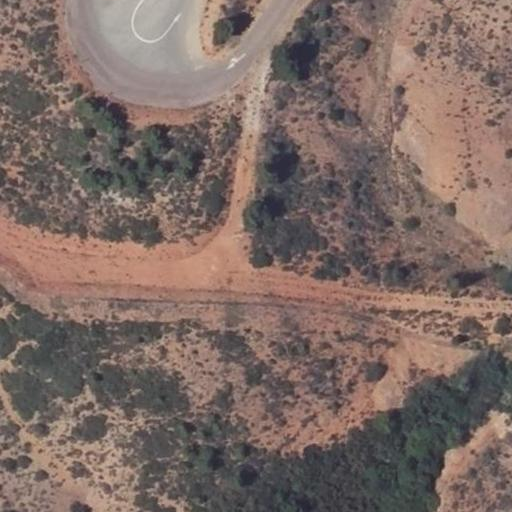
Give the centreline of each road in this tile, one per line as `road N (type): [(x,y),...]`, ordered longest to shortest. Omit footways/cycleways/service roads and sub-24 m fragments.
road 1 (track): [(0,239),(69,267),(511,305)]
road 2 (track): [(263,30),(221,282)]
road 3 (unclassified): [(285,0),(228,73),(201,90),(137,88),(104,64)]
